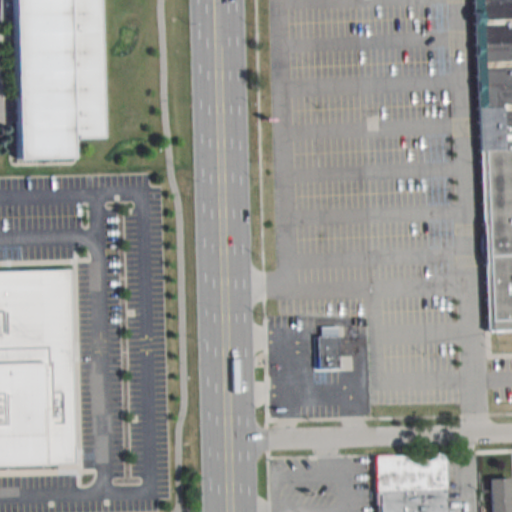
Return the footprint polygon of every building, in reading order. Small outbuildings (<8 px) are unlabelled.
[(71,158),(71,138),(102,138),(99,0),(10,0),(14,159),(71,158)] [(511,0),(477,0),(480,147),(511,146),(511,0)] [(511,146),(480,147),(482,255),(511,253),(511,146)] [(511,253),(482,255),(487,333),(511,331),(511,253)] [(0,270),(66,269),(71,463),(0,464),(0,270)] [(336,367),(335,336),(314,337),(315,367),(336,367)] [(374,492),(373,455),(444,453),(445,490),(374,492)] [(487,478),(488,511),(508,511),(508,477),(487,478)] [(374,511),(374,492),(445,490),(445,511),(374,511)]
